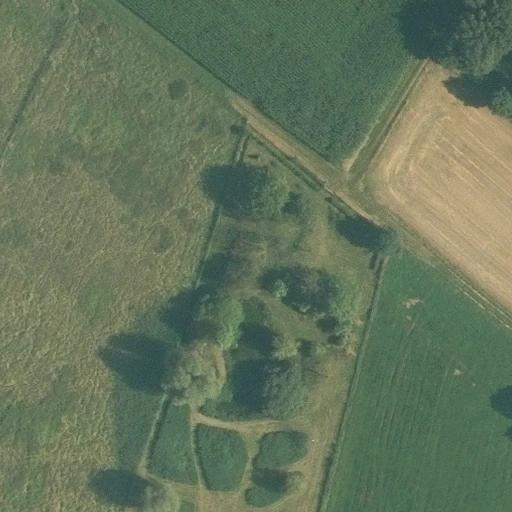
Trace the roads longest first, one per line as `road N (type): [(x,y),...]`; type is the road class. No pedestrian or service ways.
road 1 (track): [(511,316),(255,116)]
road 2 (track): [(341,185),(456,0)]
